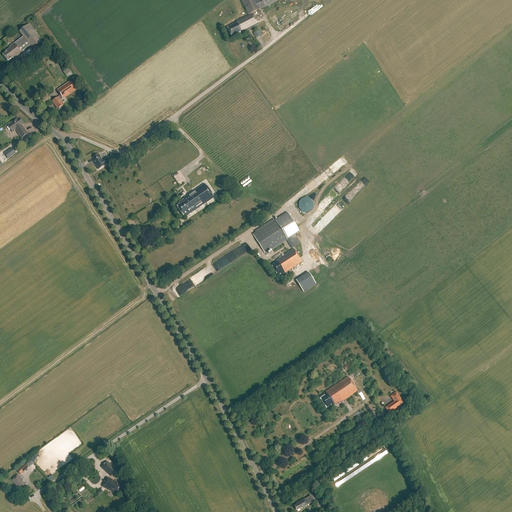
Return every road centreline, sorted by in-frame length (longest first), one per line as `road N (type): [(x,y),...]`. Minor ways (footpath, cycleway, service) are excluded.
road 1 (tertiary): [(206,378),(60,136),(0,83)]
road 2 (unclassified): [(40,490),(206,378)]
road 3 (tertiary): [(277,511),(206,378)]
